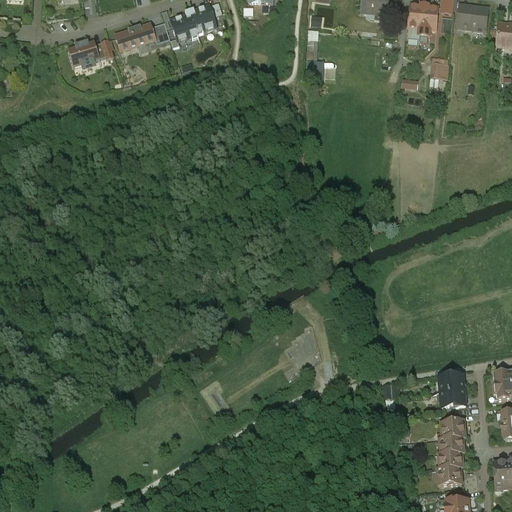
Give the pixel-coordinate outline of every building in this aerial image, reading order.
[(248,0),(248,9),(249,9),(249,7),(264,7),(264,9),(273,9),(274,9),(273,0),(248,0)] [(389,0),(362,0),(361,16),(388,19),(389,0)] [(454,0),(442,0),(442,12),(453,13),(454,0)] [(219,7),(210,10),(214,22),(223,19),(219,7)] [(439,11),(412,8),(410,31),(408,30),(406,41),(420,43),(421,33),(437,35),(439,11)] [(210,10),(195,15),(194,14),(190,15),(198,39),(204,37),(203,35),(206,34),(207,35),(217,31),(214,22),(210,10)] [(488,13),(468,10),(468,13),(460,12),(457,32),(484,35),(483,39),(485,39),(488,13)] [(186,20),(170,25),(177,44),(178,47),(192,42),(193,43),(199,41),(198,39),(190,15),(185,17),(186,20)] [(312,18),(312,28),(322,28),(323,18),(312,18)] [(511,28),(500,27),(499,28),(497,50),(511,52),(511,28)] [(165,28),(152,32),(156,45),(157,49),(170,45),(165,28)] [(141,30),(128,35),(129,36),(116,40),(121,56),(156,45),(152,32),(150,29),(142,31),(141,30)] [(308,61),(319,62),(319,33),(309,32),(308,61)] [(177,44),(171,46),(173,53),(179,50),(178,47),(177,44)] [(109,45),(101,47),(102,48),(106,62),(107,65),(114,62),(109,45)] [(88,48),(77,51),(77,52),(69,54),(74,73),(83,70),(84,73),(94,70),(93,67),(100,65),(100,64),(106,62),(102,48),(96,50),(95,46),(88,48)] [(325,77),(325,63),(308,63),(308,77),(325,77)] [(445,68),(432,67),(431,81),(443,82),(445,68)] [(420,92),(420,82),(403,82),(403,92),(420,92)] [(511,374),(509,375),(504,376),(504,375),(493,376),(494,385),(494,386),(495,397),(497,397),(498,404),(511,402),(511,374)] [(463,380),(439,382),(439,385),(437,387),(438,393),(440,395),(440,397),(465,395),(464,391),(466,389),(464,387),(463,380)] [(391,389),(384,390),(384,402),(392,401),(391,389)] [(465,395),(440,397),(440,400),(438,402),(439,407),(441,409),(441,412),(466,410),(465,403),(467,400),(465,398),(465,395)] [(511,415),(503,416),(503,422),(501,422),(501,423),(503,437),(506,440),(506,443),(511,442),(511,415)] [(464,424),(451,425),(451,426),(441,427),(441,434),(444,437),(445,442),(440,443),(465,441),(464,424)] [(465,441),(440,443),(440,444),(442,444),(443,449),(440,451),(441,457),(438,458),(464,456),(463,441),(465,441)] [(464,456),(438,458),(439,465),(442,467),(442,472),(437,473),(463,471),(461,456),(464,456)] [(511,464),(499,466),(493,467),(495,491),(501,490),(501,493),(511,491),(511,464)] [(463,471),(437,473),(437,474),(440,474),(440,479),(438,482),(439,489),(448,488),(449,489),(462,488),(460,471),(463,471)] [(476,499),(468,500),(469,504),(470,511),(477,511),(476,499)] [(464,504),(455,505),(455,503),(446,503),(446,509),(445,509),(445,511),(469,511),(470,511),(469,504),(464,504)]
